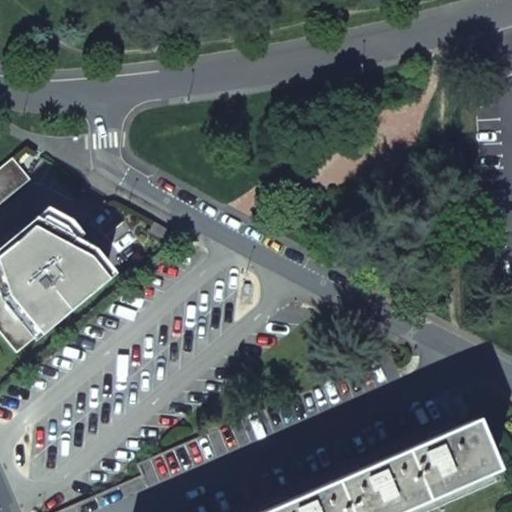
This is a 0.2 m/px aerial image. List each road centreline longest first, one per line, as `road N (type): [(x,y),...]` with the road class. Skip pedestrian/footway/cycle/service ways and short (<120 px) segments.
road 1 (residential): [(474,360),(104,161),(103,101)]
road 2 (residential): [(103,101),(240,81),(511,14)]
road 3 (residential): [(127,511),(474,360)]
